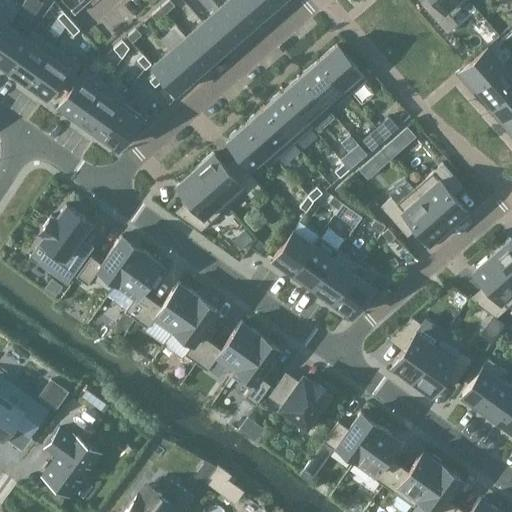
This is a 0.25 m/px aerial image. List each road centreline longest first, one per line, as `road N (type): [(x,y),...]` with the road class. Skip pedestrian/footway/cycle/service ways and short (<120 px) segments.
road 1 (residential): [(105,188),(339,358)]
road 2 (residential): [(319,0),(105,188)]
road 3 (residential): [(511,196),(339,358)]
road 4 (residential): [(339,358),(511,483)]
